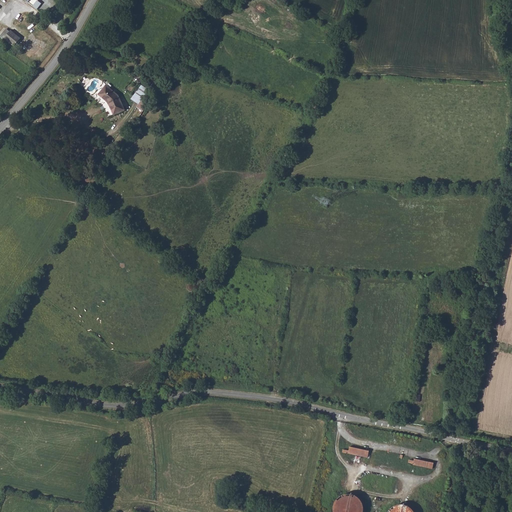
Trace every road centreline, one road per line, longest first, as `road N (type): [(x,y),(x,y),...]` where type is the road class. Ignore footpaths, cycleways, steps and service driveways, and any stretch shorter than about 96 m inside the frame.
road 1 (unclassified): [(511,452),(263,397),(206,391),(117,408),(0,388)]
road 2 (track): [(426,456),(437,467),(422,482),(362,470),(343,464),(336,451),(343,432)]
road 3 (track): [(341,415),(354,442),(426,456),(447,439)]
